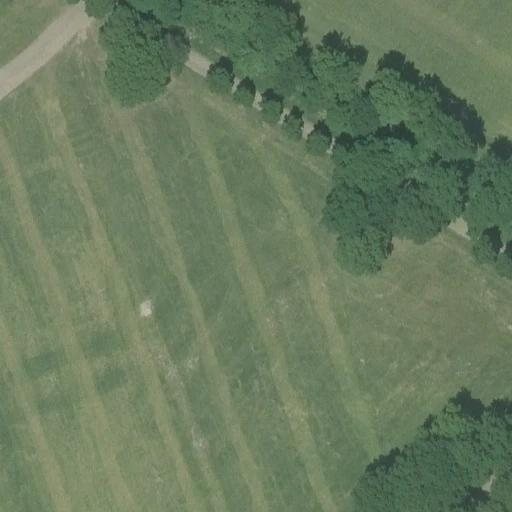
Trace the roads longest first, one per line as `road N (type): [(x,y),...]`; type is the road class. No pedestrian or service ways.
road 1 (track): [(511,262),(115,0)]
road 2 (track): [(0,83),(92,0)]
